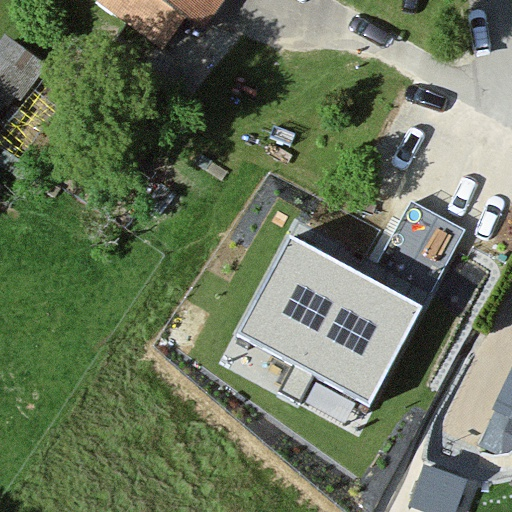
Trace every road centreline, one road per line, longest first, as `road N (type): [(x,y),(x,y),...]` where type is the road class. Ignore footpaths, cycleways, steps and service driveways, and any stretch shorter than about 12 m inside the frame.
road 1 (unknown): [(506,84),(295,0)]
road 2 (unknown): [(511,261),(456,436)]
